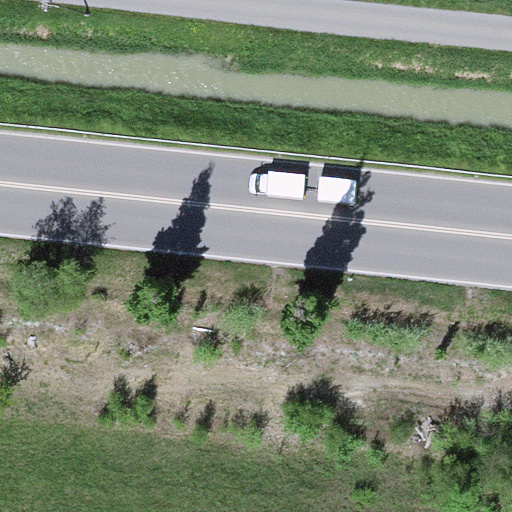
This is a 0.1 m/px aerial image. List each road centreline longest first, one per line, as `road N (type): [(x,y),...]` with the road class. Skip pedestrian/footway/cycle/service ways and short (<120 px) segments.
road 1 (primary): [(511,243),(0,189)]
road 2 (unclassified): [(511,35),(158,0)]
